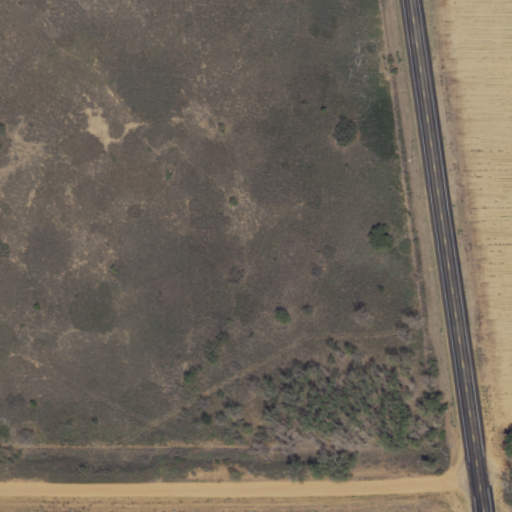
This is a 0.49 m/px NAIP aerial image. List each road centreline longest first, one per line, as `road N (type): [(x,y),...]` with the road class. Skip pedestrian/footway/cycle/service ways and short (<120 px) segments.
road 1 (primary): [(492,511),(405,0)]
road 2 (residential): [(489,475),(0,491)]
